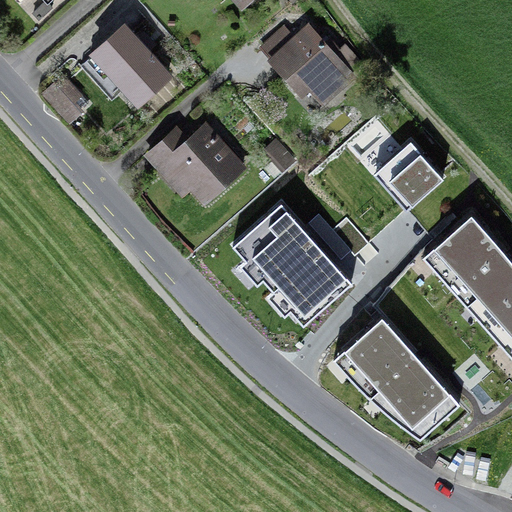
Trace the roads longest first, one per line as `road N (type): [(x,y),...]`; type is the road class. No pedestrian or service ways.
road 1 (tertiary): [(0,80),(263,363),(370,452),(461,511)]
road 2 (track): [(511,199),(334,0)]
